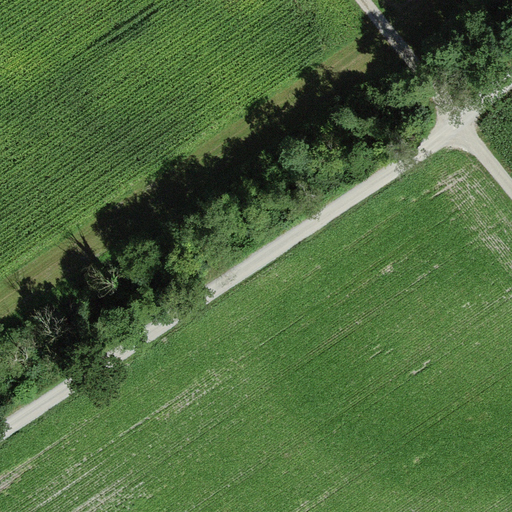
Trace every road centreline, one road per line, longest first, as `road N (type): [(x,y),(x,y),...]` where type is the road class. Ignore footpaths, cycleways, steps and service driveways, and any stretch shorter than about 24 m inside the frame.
road 1 (track): [(0,422),(452,124),(511,76)]
road 2 (track): [(354,0),(511,197)]
